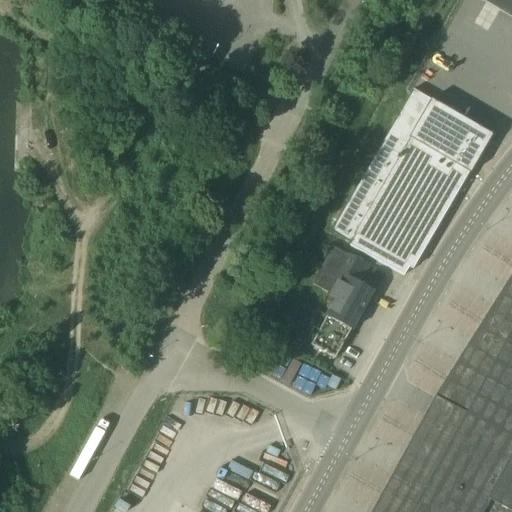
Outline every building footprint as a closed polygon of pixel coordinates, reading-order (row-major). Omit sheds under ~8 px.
[(141,0),(140,3),(199,32),(214,0),(141,0)] [(511,0),(487,0),(511,15),(511,0)] [(355,238),(407,268),(410,270),(466,173),(468,173),(489,137),(412,93),(332,233),(352,244),(355,238)] [(403,275),(407,268),(355,238),(352,244),(392,269),(403,275)] [(317,332),(310,345),(334,359),(342,345),(372,291),(356,282),(359,275),(362,275),(367,265),(351,256),(350,258),(331,247),(311,284),(330,295),(329,296),(335,300),(317,332)] [(511,511),(511,277),(436,397),(372,511),(511,511)]
